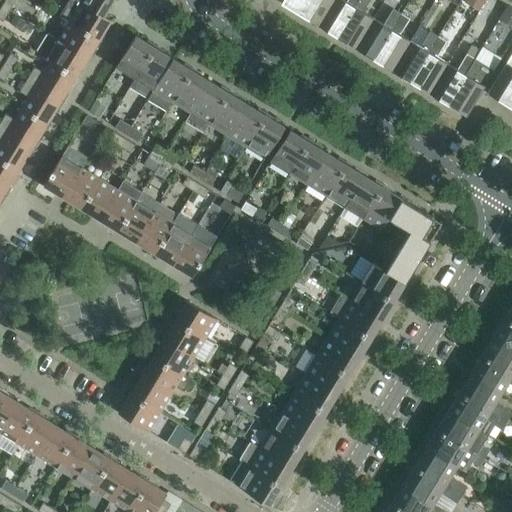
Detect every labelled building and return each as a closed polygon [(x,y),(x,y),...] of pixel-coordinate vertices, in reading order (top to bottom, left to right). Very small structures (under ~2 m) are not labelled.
[(16,0),(5,0),(2,5),(10,10),(16,0)] [(111,20),(104,16),(77,0),(69,0),(60,15),(70,21),(100,39),(111,20)] [(77,0),(104,16),(113,0),(77,0)] [(282,0),(281,2),(319,25),(333,0),(282,0)] [(347,0),(346,2),(343,0),(333,0),(319,25),(337,36),(358,0),(347,0)] [(363,12),(369,0),(358,0),(337,36),(355,48),(373,18),(363,12)] [(0,9),(0,19),(3,21),(10,10),(2,5),(0,9)] [(511,8),(507,6),(499,20),(511,27),(511,8)] [(393,9),(383,24),(373,18),(355,48),(374,59),(401,14),(393,9)] [(15,14),(10,23),(21,30),(26,21),(15,14)] [(400,34),(409,19),(401,14),(374,59),(392,70),(410,40),(400,34)] [(100,39),(70,21),(58,39),(88,58),(100,39)] [(430,31),(420,47),(410,40),(392,70),(411,81),(438,36),(430,31)] [(88,58),(58,39),(48,33),(37,52),(51,61),(77,77),(88,58)] [(136,35),(116,67),(135,79),(155,47),(136,35)] [(437,57),(446,41),(438,36),(411,81),(429,93),(447,63),(437,57)] [(155,47),(135,79),(129,88),(148,100),(173,58),(155,47)] [(18,59),(10,54),(3,65),(11,70),(18,59)] [(467,54),(457,69),(447,63),(429,93),(448,104),(475,59),(467,54)] [(166,111),(172,101),(192,70),(173,58),(148,100),(166,111)] [(493,70),(475,59),(448,104),(466,115),(493,70)] [(51,61),(44,73),(34,67),(27,79),(62,101),(77,77),(51,61)] [(511,66),(506,63),(488,93),(507,104),(511,95),(511,66)] [(0,70),(0,78),(4,81),(11,70),(3,65),(0,70)] [(172,101),(191,113),(210,81),(192,70),(172,101)] [(19,92),(29,97),(22,109),(48,124),(62,101),(27,79),(19,92)] [(203,134),(209,124),(229,92),(210,81),(191,113),(185,122),(203,134)] [(229,92),(209,124),(227,135),(247,104),(229,92)] [(100,118),(105,110),(94,104),(89,111),(100,118)] [(247,104),(227,135),(246,147),(265,115),(247,104)] [(15,120),(6,114),(0,123),(0,127),(33,148),(48,124),(22,109),(15,120)] [(98,122),(87,115),(82,123),(93,130),(98,122)] [(265,158),(285,126),(265,115),(246,147),(265,158)] [(120,120),(116,128),(127,134),(131,127),(120,120)] [(0,159),(19,171),(33,148),(0,127),(0,159)] [(138,141),(142,133),(131,127),(127,134),(138,141)] [(290,130),(270,161),(289,173),(309,141),(290,130)] [(113,131),(108,139),(120,146),(124,138),(113,131)] [(131,153),(135,145),(124,138),(120,146),(131,153)] [(308,184),(327,152),(309,141),(289,173),(308,184)] [(157,142),(153,150),(164,157),(168,149),(157,142)] [(68,146),(44,186),(63,197),(81,167),(87,157),(68,146)] [(164,157),(175,163),(179,156),(168,149),(164,157)] [(153,150),(148,158),(159,164),(164,157),(153,150)] [(326,196),(346,164),(327,152),(308,184),(326,196)] [(159,164),(170,171),(175,163),(164,157),(159,164)] [(0,192),(4,195),(19,171),(0,159),(0,192)] [(345,207),(364,175),(346,164),(326,196),(345,207)] [(200,179),(205,172),(194,165),(189,173),(200,179)] [(81,167),(63,197),(81,208),(100,179),(81,167)] [(205,172),(200,179),(211,186),(216,178),(205,172)] [(363,218),(382,186),(364,175),(345,207),(363,218)] [(187,176),(182,184),(193,191),(198,183),(187,176)] [(100,179),(81,208),(100,220),(118,190),(100,179)] [(118,190),(100,220),(118,231),(142,193),(123,181),(118,190)] [(205,198),(209,190),(198,183),(193,191),(205,198)] [(382,230),(390,217),(401,198),(382,186),(363,218),(382,230)] [(243,195),(232,188),(227,196),(238,202),(243,195)] [(142,193),(118,231),(137,242),(160,204),(142,193)] [(390,217),(410,230),(386,270),(405,282),(431,240),(423,235),(433,217),(401,198),(390,217)] [(224,199),(220,207),(231,214),(236,206),(224,199)] [(252,216),(257,208),(246,202),(241,209),(252,216)] [(160,204),(137,242),(155,253),(173,224),(179,215),(160,204)] [(272,218),(267,226),(279,232),(283,225),(272,218)] [(173,224),(155,253),(174,265),(192,235),(173,224)] [(192,235),(174,265),(193,276),(217,236),(198,225),(192,235)] [(290,239),(294,231),(283,225),(279,232),(290,239)] [(274,248),(279,240),(257,226),(252,234),(274,248)] [(312,242),(301,235),(296,243),(308,250),(312,242)] [(327,236),(320,248),(341,244),(327,236)] [(286,244),(281,252),(292,258),(297,251),(286,244)] [(290,261),(298,266),(304,255),(297,251),(292,258),(290,261)] [(317,264),(309,259),(302,270),(310,275),(317,264)] [(283,272),(291,277),(298,266),(290,261),(283,272)] [(405,282),(386,270),(373,262),(362,281),(394,301),(405,282)] [(296,281),(304,286),(310,275),(302,270),(296,281)] [(276,283),(284,288),(291,277),(283,272),(276,283)] [(394,301),(362,281),(351,300),(382,319),(394,301)] [(282,293),(274,288),(267,299),(275,304),(282,293)] [(382,319),(351,300),(341,294),(330,312),(339,318),(371,338),(382,319)] [(295,301),(287,296),(280,307),(288,312),(295,301)] [(217,319),(187,301),(175,320),(205,338),(217,319)] [(273,318),(281,323),(288,312),(280,307),(273,318)] [(371,338),(339,318),(328,336),(360,356),(371,338)] [(511,323),(504,318),(493,337),(511,348),(511,323)] [(205,338),(175,320),(164,338),(194,356),(205,338)] [(272,338),(264,333),(257,344),(265,349),(272,338)] [(247,353),(254,341),(246,336),(239,348),(247,353)] [(360,356),(328,336),(317,355),(349,374),(360,356)] [(511,348),(493,337),(482,355),(511,373),(511,348)] [(194,356),(164,338),(153,357),(183,375),(194,356)] [(250,355),(258,360),(265,349),(257,344),(250,355)] [(349,374),(317,355),(305,374),(337,393),(349,374)] [(507,382),(511,384),(511,373),(482,355),(471,374),(501,392),(507,382)] [(183,375),(153,357),(142,375),(172,393),(183,375)] [(238,368),(230,363),(223,374),(231,379),(238,368)] [(249,375),(241,370),(234,381),(242,386),(249,375)] [(216,385),(224,390),(231,379),(223,374),(216,385)] [(337,393),(305,374),(294,392),(326,412),(337,393)] [(511,413),(495,403),(501,392),(471,374),(459,392),(507,421),(511,413)] [(172,393),(142,375),(130,393),(160,412),(172,393)] [(228,392),(236,397),(242,386),(234,381),(228,392)] [(0,431),(18,402),(0,391),(0,431)] [(326,412),(294,392),(283,411),(314,430),(326,412)] [(494,425),(502,430),(507,421),(459,392),(448,411),(488,435),(494,425)] [(119,413),(149,431),(160,412),(130,393),(119,413)] [(215,405),(207,400),(200,411),(208,416),(215,405)] [(0,431),(18,443),(36,413),(18,402),(0,431)] [(227,412),(219,407),(212,418),(220,423),(227,412)] [(194,422),(202,427),(208,416),(200,411),(194,422)] [(314,430),(283,411),(271,429),(303,448),(314,430)] [(489,450),(482,445),(488,435),(448,411),(437,429),(484,458),(489,450)] [(37,454),(55,425),(36,413),(18,443),(37,454)] [(205,429),(213,434),(220,423),(212,418),(205,429)] [(55,465),(73,436),(55,425),(37,454),(55,465)] [(303,448),(271,429),(260,448),(292,467),(303,448)] [(462,456),(480,466),(484,458),(437,429),(426,448),(456,466),(462,456)] [(74,477),(92,447),(73,436),(55,465),(74,477)] [(192,442),(191,442),(184,437),(177,448),(185,453),(192,442)] [(260,448),(251,442),(240,460),(281,485),(292,467),(260,448)] [(189,456),(197,460),(204,449),(196,445),(189,456)] [(92,488),(111,459),(92,447),(74,477),(92,488)] [(467,487),(450,477),(456,466),(426,448),(414,466),(462,495),(467,487)] [(111,500),(129,470),(111,459),(92,488),(111,500)] [(228,480),(269,504),(281,485),(240,460),(228,480)] [(440,493),(457,503),(462,495),(414,466),(403,484),(434,503),(440,493)] [(129,511),(147,481),(129,470),(111,500),(129,511)] [(6,480),(1,488),(12,495),(17,487),(6,480)] [(154,511),(156,510),(163,499),(166,493),(147,481),(129,511),(131,511),(154,511)] [(443,511),(445,510),(434,503),(403,484),(392,503),(406,511),(443,511)] [(23,501),(28,494),(17,487),(12,495),(23,501)] [(0,492),(0,503),(5,506),(9,498),(0,492)] [(511,511),(511,500),(504,496),(495,510),(498,511),(511,511)] [(14,511),(16,511),(21,505),(9,498),(5,506),(14,511)] [(166,511),(171,504),(163,499),(156,510),(158,511),(166,511)] [(43,503),(38,511),(40,511),(52,511),(54,509),(43,503)] [(406,511),(392,503),(386,511),(406,511)]
